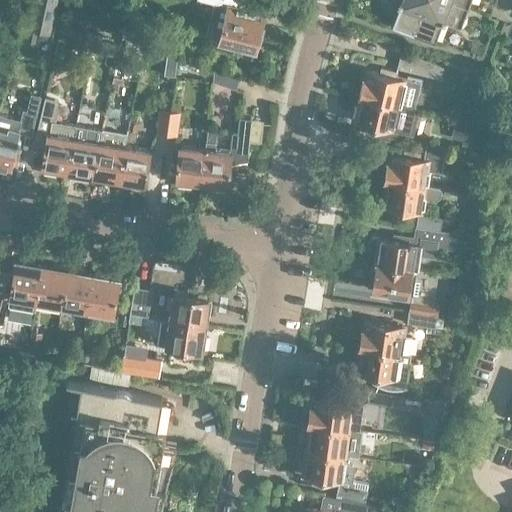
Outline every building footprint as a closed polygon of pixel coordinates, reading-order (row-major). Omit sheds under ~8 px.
[(19,38),(34,41),(36,42),(38,32),(50,34),(58,0),(34,0),(29,19),(26,18),(25,24),(22,24),(19,38)] [(203,0),(213,2),(205,36),(254,48),(263,13),(247,9),(249,0),(203,0)] [(423,0),(381,0),(398,6),(391,26),(411,33),(423,0)] [(440,0),(423,0),(411,33),(433,42),(440,22),(458,29),(466,10),(440,0)] [(440,0),(466,10),(469,0),(440,0)] [(80,26),(77,43),(92,45),(94,29),(80,26)] [(120,44),(100,41),(97,53),(117,57),(120,44)] [(483,46),(471,42),(468,51),(480,55),(483,46)] [(124,46),(120,63),(130,65),(130,69),(140,71),(144,50),(124,46)] [(397,67),(441,78),(445,60),(401,50),(397,67)] [(178,55),(166,53),(164,73),(175,75),(178,55)] [(214,67),(213,80),(236,88),(240,76),(214,67)] [(358,94),(361,95),(362,95),(414,108),(423,77),(408,73),(406,79),(398,77),(400,72),(384,68),(383,73),(367,69),(365,78),(362,77),(358,94)] [(0,114),(0,167),(9,170),(12,158),(16,159),(19,145),(16,144),(19,132),(32,135),(42,96),(32,94),(27,110),(24,109),(21,119),(0,114)] [(414,108),(362,95),(359,105),(357,104),(354,116),(357,117),(356,120),(367,123),(365,132),(387,137),(388,134),(394,135),(396,129),(411,133),(416,108),(414,108)] [(43,96),(34,136),(45,139),(40,165),(67,170),(72,136),(75,125),(55,121),(59,100),(43,96)] [(72,136),(67,170),(93,175),(98,141),(98,140),(85,138),(86,130),(87,130),(92,100),(81,98),(76,125),(75,125),(72,136)] [(159,108),(156,132),(166,133),(169,110),(159,108)] [(169,110),(166,133),(178,135),(181,111),(169,110)] [(204,147),(201,183),(227,186),(230,162),(248,159),(252,117),(239,116),(238,131),(232,131),(230,150),(216,148),(217,130),(208,129),(206,147),(204,147)] [(98,141),(93,175),(118,179),(124,145),(125,145),(128,133),(102,128),(99,140),(98,140),(98,141)] [(484,139),(474,137),(471,148),(481,150),(484,139)] [(384,178),(387,178),(423,184),(425,168),(441,170),(445,145),(427,142),(425,152),(403,149),(402,155),(391,153),(390,161),(387,160),(384,178)] [(174,180),(201,183),(204,147),(178,144),(174,180)] [(124,145),(118,179),(144,184),(150,149),(125,145),(124,145)] [(423,184),(387,178),(383,205),(419,210),(421,198),(435,200),(440,196),(441,189),(438,186),(423,184)] [(418,213),(416,226),(440,229),(442,217),(418,213)] [(379,235),(375,262),(419,268),(421,255),(435,257),(436,247),(460,250),(462,233),(440,229),(416,226),(415,235),(408,234),(397,232),(396,238),(379,235)] [(0,292),(0,323),(3,324),(8,304),(10,297),(9,305),(28,308),(29,304),(36,305),(37,300),(34,300),(40,264),(15,259),(8,295),(0,292)] [(375,262),(372,288),(411,294),(431,297),(435,270),(419,268),(375,262)] [(40,264),(34,300),(37,300),(61,304),(67,269),(40,264)] [(67,269),(61,304),(86,309),(93,273),(67,269)] [(93,273),(86,309),(112,313),(118,278),(93,273)] [(130,313),(142,315),(149,316),(153,290),(135,287),(130,313)] [(173,292),(169,319),(203,325),(208,298),(173,292)] [(411,294),(408,310),(437,314),(439,301),(431,300),(431,297),(411,294)] [(437,314),(408,310),(406,322),(426,325),(425,332),(441,334),(443,315),(437,315),(437,314)] [(142,315),(130,313),(129,321),(141,322),(142,315)] [(203,325),(169,319),(165,345),(200,351),(203,325)] [(358,344),(362,345),(408,351),(410,335),(400,334),(402,324),(365,319),(364,329),(361,328),(358,344)] [(411,352),(408,351),(362,345),(358,344),(358,346),(362,346),(358,372),(374,374),(373,381),(371,381),(370,381),(378,386),(387,388),(396,389),(405,387),(411,352)] [(152,358),(123,353),(121,369),(149,374),(152,358)] [(163,396),(81,382),(81,384),(56,511),(159,511),(161,504),(164,492),(167,480),(170,468),(177,444),(164,442),(167,426),(157,424),(162,398),(163,396)] [(366,402),(393,405),(394,393),(368,389),(366,402)] [(309,405),(306,423),(310,423),(310,422),(346,427),(350,401),(338,400),(339,395),(324,393),(323,398),(314,397),(312,406),(309,405)] [(448,400),(434,399),(433,409),(446,411),(448,400)] [(310,423),(307,448),(343,453),(346,427),(310,422),(310,423)] [(390,448),(377,446),(377,454),(389,456),(390,448)] [(343,453),(307,448),(303,474),(339,479),(339,481),(340,482),(337,497),(365,503),(369,482),(353,481),(355,464),(342,462),(343,453)] [(297,505),(295,511),(347,511),(348,511),(353,511),(363,511),(365,503),(337,497),(323,494),(320,506),(307,503),(306,507),(297,505)]
